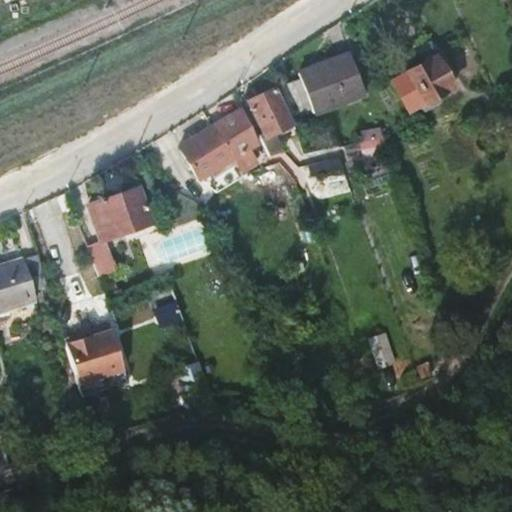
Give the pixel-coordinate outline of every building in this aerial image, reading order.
[(280,88),(291,118),(313,109),(315,113),(366,93),(350,53),(299,74),(302,80),(280,88)] [(436,58),(391,83),(407,113),(452,87),(436,58)] [(248,102),(261,132),(260,133),(271,157),(286,152),(279,135),(273,138),(271,135),(284,128),(286,132),(295,127),(291,118),(280,88),(279,87),(248,102)] [(213,126),(232,157),(241,172),(259,158),(251,145),(260,139),(241,109),(213,126)] [(179,147),(198,178),(232,157),(213,126),(179,147)] [(341,146),(344,156),(389,147),(385,137),(341,146)] [(341,156),(299,165),(307,175),(344,166),(341,156)] [(265,168),(272,186),(298,180),(282,162),(265,168)] [(138,187),(88,205),(101,241),(152,224),(138,187)] [(0,267),(0,311),(31,303),(29,298),(50,292),(42,264),(41,261),(21,266),(19,262),(0,267)] [(111,331),(65,344),(77,385),(99,379),(103,391),(126,384),(111,331)] [(389,340),(375,345),(385,374),(399,369),(389,340)] [(203,361),(182,363),(185,394),(206,392),(203,361)]
